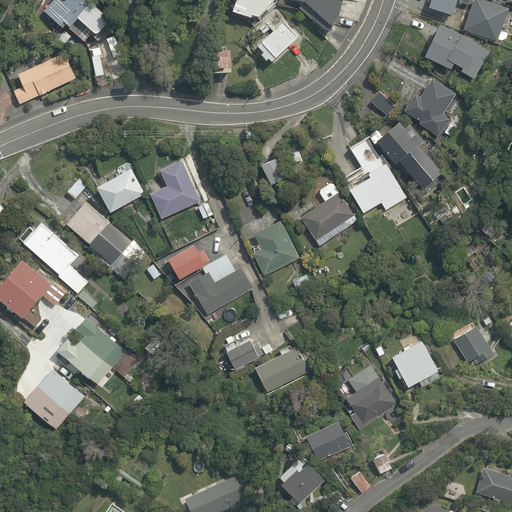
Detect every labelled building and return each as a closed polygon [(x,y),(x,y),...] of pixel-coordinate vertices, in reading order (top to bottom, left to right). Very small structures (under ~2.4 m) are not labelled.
[(83,0),(54,0),(42,12),(59,30),(64,25),(82,44),(91,35),(98,43),(114,27),(91,1),(87,4),(83,0)] [(250,16),(258,18),(274,0),(232,0),(229,13),(249,18),(250,16)] [(336,30),(341,6),(345,7),(346,0),(288,0),(288,1),(299,3),(298,10),(310,22),(307,24),(323,41),(328,42),(331,29),(336,30)] [(451,0),(429,0),(427,8),(450,15),(455,1),(451,0)] [(509,10),(482,0),(472,0),(461,29),(497,43),(509,10)] [(270,63),(300,33),(276,10),(258,28),(266,35),(255,46),(261,52),(258,55),(264,61),(266,59),(270,63)] [(488,49),(438,27),(423,61),(450,72),(453,65),(463,70),(460,76),(474,82),(488,49)] [(228,49),(209,49),(209,74),(229,74),(228,49)] [(66,53),(17,74),(22,86),(12,90),(18,105),(77,80),(66,53)] [(454,93),(428,80),(418,100),(412,96),(404,111),(418,119),(414,126),(438,138),(440,133),(449,138),(458,122),(443,114),(454,93)] [(403,129),(399,122),(375,140),(396,168),(403,163),(421,188),(438,175),(418,148),(422,145),(408,125),(403,129)] [(377,160),(366,141),(349,151),(366,179),(348,190),(363,214),(380,203),(384,211),(406,198),(381,158),(377,160)] [(276,155),(258,163),(271,191),(289,183),(276,155)] [(148,193),(159,219),(203,201),(185,160),(159,171),(165,186),(148,193)] [(94,188),(108,213),(145,193),(127,161),(116,168),(119,174),(94,188)] [(79,177),(66,192),(75,199),(88,184),(79,177)] [(358,221),(333,180),(315,191),(323,204),(302,217),(319,245),(358,221)] [(465,184),(453,194),(465,211),(478,202),(465,184)] [(208,202),(197,207),(203,219),(213,213),(208,202)] [(86,203),(67,224),(114,266),(133,244),(86,203)] [(27,225),(16,238),(59,273),(57,275),(77,294),(87,282),(69,266),(79,254),(39,221),(32,229),(27,225)] [(301,257),(283,221),(254,235),(260,247),(251,252),(263,276),(301,257)] [(509,241),(495,227),(485,236),(499,251),(509,241)] [(206,264),(205,262),(208,260),(202,249),(198,252),(194,245),(167,261),(178,280),(206,264)] [(65,293),(21,259),(0,285),(0,303),(21,320),(23,318),(35,327),(42,318),(31,310),(40,297),(54,308),(65,293)] [(152,261),(144,267),(153,279),(161,273),(152,261)] [(212,283),(206,273),(187,283),(206,316),(251,290),(239,268),(212,283)] [(84,314),(54,351),(96,384),(125,347),(84,314)] [(511,336),(511,317),(503,328),(511,336)] [(491,354),(473,327),(451,341),(469,369),(491,354)] [(388,354),(396,368),(392,370),(397,380),(401,378),(407,388),(440,370),(421,336),(388,354)] [(223,350),(231,369),(258,358),(250,339),(223,350)] [(296,349),(253,369),(264,394),(308,373),(296,349)] [(84,395),(51,368),(23,401),(56,429),(84,395)] [(394,404),(368,368),(347,383),(353,392),(343,399),(352,412),(347,415),(359,432),(379,418),(377,416),(394,404)] [(347,448),(337,422),(304,435),(315,461),(347,448)] [(383,454),(371,460),(379,475),(391,469),(383,454)] [(297,505),(324,479),(300,455),(274,480),(291,497),(287,500),(292,505),(295,502),(297,505)] [(509,475),(482,467),(474,492),(511,503),(511,470),(510,470),(509,475)] [(358,469),(348,476),(360,493),(370,486),(358,469)] [(247,504),(235,478),(184,501),(188,511),(224,511),(230,510),(231,511),(247,504)]
